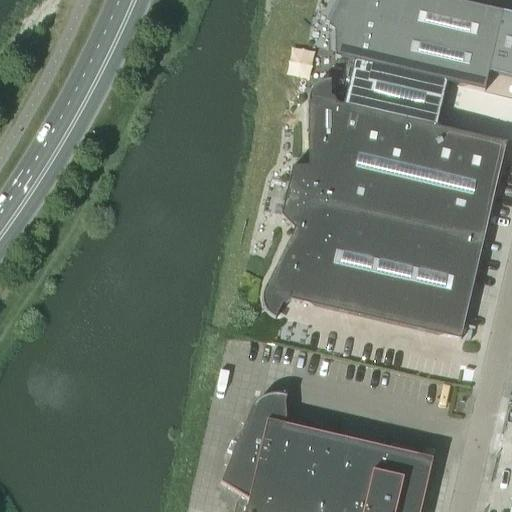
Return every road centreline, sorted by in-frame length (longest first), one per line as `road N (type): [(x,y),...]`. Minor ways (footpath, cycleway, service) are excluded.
road 1 (secondary): [(0,219),(56,128),(117,0)]
road 2 (unclassified): [(511,291),(462,511)]
